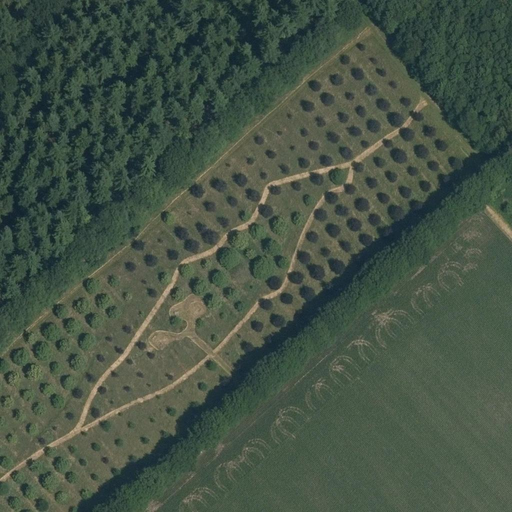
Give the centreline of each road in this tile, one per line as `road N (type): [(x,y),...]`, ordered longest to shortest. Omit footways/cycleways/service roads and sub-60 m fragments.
road 1 (track): [(112,511),(511,152)]
road 2 (track): [(488,173),(349,0)]
